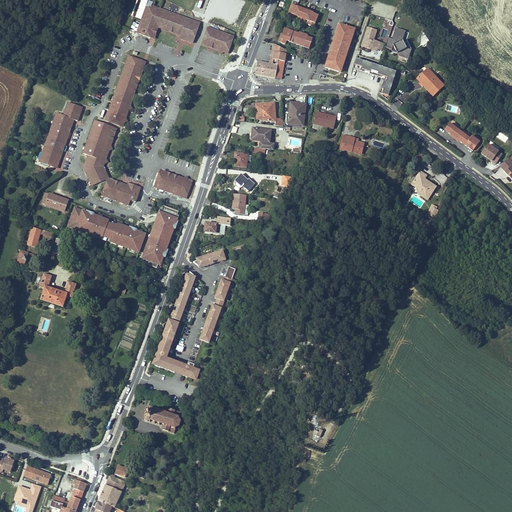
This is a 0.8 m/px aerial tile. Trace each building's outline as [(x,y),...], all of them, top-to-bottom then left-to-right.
[(193,43),(201,23),(158,8),(148,4),(137,33),(148,37),(151,38),(157,23),(169,28),(182,33),(180,38),(193,43)] [(323,17),(297,7),(292,19),(318,29),(323,17)] [(182,33),(169,28),(157,23),(151,38),(154,39),(158,27),(162,29),(181,35),(182,33)] [(341,25),(339,24),(328,59),(330,60),(341,25)] [(328,65),(327,68),(339,72),(341,67),(343,67),(354,35),(352,34),(353,29),(341,25),(330,60),(328,59),(326,64),(328,65)] [(229,51),(234,37),(208,28),(203,41),(229,51)] [(373,41),(377,31),(368,28),(361,47),(370,50),(371,48),(377,50),(381,52),(384,45),(373,41)] [(404,42),(403,40),(406,31),(396,28),(392,40),(388,38),(385,48),(392,50),(391,51),(397,53),(399,57),(408,60),(412,50),(407,48),(404,42)] [(299,34),(285,29),(281,38),(280,38),(279,42),(285,45),(287,41),(290,42),(291,38),(295,40),(295,42),(305,45),(308,36),(299,33),(299,34)] [(295,42),(295,40),(291,38),(290,42),(304,47),(305,45),(295,42)] [(229,51),(203,41),(202,44),(228,54),(229,51)] [(287,51),(274,44),(271,61),(270,61),(269,64),(258,62),(256,75),(282,79),(287,51)] [(143,61),(129,56),(114,97),(113,101),(106,121),(120,126),(123,116),(130,97),(133,89),(143,61)] [(389,96),(397,72),(357,59),(354,67),(362,70),(370,72),(378,75),(385,77),(388,78),(382,94),(389,96)] [(146,62),(143,61),(133,89),(130,97),(123,116),(120,126),(123,127),(124,123),(125,122),(126,119),(126,118),(129,110),(130,110),(131,106),(130,105),(143,71),(145,67),(144,67),(146,62)] [(434,96),(444,87),(427,69),(417,79),(434,96)] [(190,90),(200,97),(207,87),(197,80),(190,90)] [(39,163),(54,168),(58,166),(66,143),(74,120),(78,121),(83,108),(68,103),(64,116),(57,113),(39,163)] [(276,119),(275,103),(256,104),(256,109),(258,108),(259,120),(276,122),(275,126),(283,127),(283,119),(276,119)] [(305,116),(306,105),(293,103),(292,115),(289,115),(288,124),(300,125),(301,115),(305,116)] [(191,115),(184,113),(179,131),(186,132),(191,115)] [(334,129),(337,118),(316,113),(313,124),(328,127),(334,129)] [(92,186),(106,180),(100,167),(114,128),(95,121),(84,154),(88,155),(84,168),(89,179),(92,185),(92,186)] [(481,140),(474,135),(472,137),(453,121),(447,129),(450,131),(450,132),(452,134),(460,140),(463,143),(463,142),(466,145),(473,151),(475,149),(476,148),(478,150),(484,144),(481,141),(481,140)] [(126,188),(127,185),(109,179),(105,171),(103,167),(117,129),(114,128),(100,167),(106,180),(106,181),(107,181),(126,188)] [(269,143),(271,130),(252,128),(252,133),(255,134),(254,141),(261,141),(264,142),(263,149),(265,149),(273,150),(274,144),(269,143)] [(499,132),(496,136),(505,142),(508,137),(499,132)] [(365,144),(358,142),(355,141),(355,139),(343,136),(340,149),(362,154),(365,144)] [(499,153),(489,145),(482,154),(495,165),(502,156),(498,153),(499,153)] [(248,155),(239,154),(239,156),(237,156),(236,160),(235,160),(235,166),(246,168),(248,155)] [(511,165),(511,162),(509,159),(501,166),(511,179),(511,173),(508,169),(511,165)] [(193,182),(160,170),(159,173),(166,175),(175,179),(186,183),(192,185),(193,182)] [(437,187),(425,179),(427,176),(420,171),(414,182),(419,185),(418,187),(423,190),(424,192),(422,194),(429,198),(437,187)] [(187,199),(192,185),(186,183),(175,179),(166,175),(159,173),(154,187),(163,190),(167,192),(187,199)] [(242,175),(236,181),(238,182),(242,186),(248,192),(252,187),(254,184),(246,177),(245,178),(242,175)] [(136,202),(141,188),(128,183),(127,185),(126,188),(107,181),(102,196),(129,206),(131,200),(136,202)] [(424,192),(423,190),(418,187),(419,185),(414,182),(411,185),(417,188),(418,194),(428,200),(429,198),(422,194),(424,192)] [(42,204),(64,212),(68,201),(62,199),(62,201),(58,200),(59,198),(46,194),(42,204)] [(244,213),(246,195),(234,194),(233,209),(236,210),(240,210),(240,214),(244,215),(244,213)] [(436,215),(439,208),(437,207),(438,205),(435,204),(434,206),(433,206),(430,213),(436,215)] [(166,246),(169,238),(171,239),(173,233),(172,233),(175,225),(168,223),(169,219),(177,222),(179,216),(178,215),(179,212),(164,206),(162,210),(161,209),(159,215),(160,216),(158,222),(156,222),(153,231),(154,231),(151,240),(150,239),(143,257),(144,258),(142,263),(157,268),(158,264),(161,265),(164,257),(156,254),(157,251),(165,254),(168,246),(166,246)] [(129,239),(133,230),(118,224),(117,227),(108,223),(109,221),(94,215),(91,223),(87,222),(90,215),(86,213),(87,213),(79,210),(78,211),(74,210),(68,225),(72,227),(71,228),(78,231),(82,232),(85,233),(86,233),(90,234),(90,235),(95,237),(102,240),(103,237),(112,241),(111,243),(118,246),(123,248),(124,247),(136,251),(136,250),(140,252),(145,236),(142,235),(142,233),(137,231),(133,240),(129,239)] [(270,214),(259,213),(258,222),(262,222),(266,222),(270,214)] [(206,223),(205,232),(224,234),(224,229),(220,228),(221,225),(206,223)] [(40,235),(42,230),(32,227),(28,245),(37,248),(40,235)] [(65,242),(57,239),(53,253),(61,255),(65,242)] [(29,253),(21,250),(17,262),(25,265),(29,253)] [(223,251),(215,253),(215,255),(209,257),(209,255),(196,259),(197,262),(194,263),(198,266),(199,269),(203,267),(212,265),(212,264),(221,261),(221,262),(226,260),(223,251)] [(225,299),(230,285),(229,285),(230,283),(231,283),(236,269),(229,267),(224,280),(223,283),(221,282),(220,285),(220,284),(217,293),(216,296),(218,297),(217,299),(215,306),(214,308),(212,307),(211,310),(208,318),(207,321),(209,322),(208,324),(206,331),(205,333),(203,332),(202,335),(200,339),(209,342),(211,336),(210,335),(211,333),(212,333),(215,326),(213,326),(214,324),(216,324),(221,311),(219,310),(220,308),(221,308),(224,301),(223,301),(224,298),(225,299)] [(188,296),(190,291),(191,292),(196,278),(194,278),(195,276),(190,272),(190,273),(189,276),(187,275),(186,277),(185,277),(182,286),(183,286),(182,288),(184,289),(182,294),(180,293),(179,296),(179,295),(176,304),(175,306),(178,307),(176,312),(173,311),(173,314),(172,314),(171,318),(180,321),(183,314),(182,314),(183,309),(184,310),(189,296),(188,296)] [(44,274),(39,287),(44,289),(41,300),(63,308),(67,296),(72,298),(77,285),(69,282),(65,293),(48,288),(52,276),(44,274)] [(176,333),(178,327),(179,324),(169,320),(169,322),(168,322),(167,326),(167,327),(166,330),(164,336),(163,336),(162,341),(161,343),(159,348),(156,357),(154,362),(154,363),(154,364),(155,365),(156,366),(161,368),(161,367),(170,371),(175,373),(178,363),(177,362),(171,360),(167,359),(168,354),(169,354),(172,343),(173,343),(175,337),(174,337),(176,333)] [(183,364),(178,363),(175,373),(179,374),(183,376),(187,366),(183,364)] [(195,365),(193,365),(189,363),(188,366),(187,366),(183,376),(188,377),(190,378),(191,376),(193,377),(197,379),(200,371),(194,368),(195,365)] [(163,429),(163,430),(174,434),(175,430),(176,430),(179,429),(178,426),(179,426),(181,421),(179,418),(180,416),(181,412),(170,409),(169,410),(168,410),(167,413),(168,413),(168,414),(154,410),(153,407),(150,407),(148,408),(148,410),(147,409),(147,410),(146,410),(145,416),(145,417),(145,419),(146,421),(148,421),(151,420),(164,425),(163,425),(162,428),(163,429)] [(0,464),(0,472),(3,471),(3,469),(5,470),(6,469),(11,470),(12,468),(13,467),(13,466),(14,461),(9,459),(9,461),(5,460),(2,459),(0,464)] [(47,485),(51,474),(27,465),(23,476),(47,485)] [(115,474),(125,477),(128,469),(118,465),(115,474)] [(99,501),(114,508),(122,492),(119,491),(114,488),(116,483),(121,485),(123,481),(114,478),(111,476),(110,476),(106,485),(99,501)] [(63,507),(76,511),(87,484),(84,483),(77,481),(75,480),(74,484),(76,485),(70,503),(65,501),(65,499),(54,496),(52,501),(64,504),(63,507)] [(76,511),(63,507),(64,504),(52,501),(52,502),(50,502),(49,505),(51,506),(51,507),(61,510),(60,511),(76,511)] [(96,509),(101,511),(102,510),(103,511),(102,511),(112,511),(114,508),(99,501),(96,509)]
